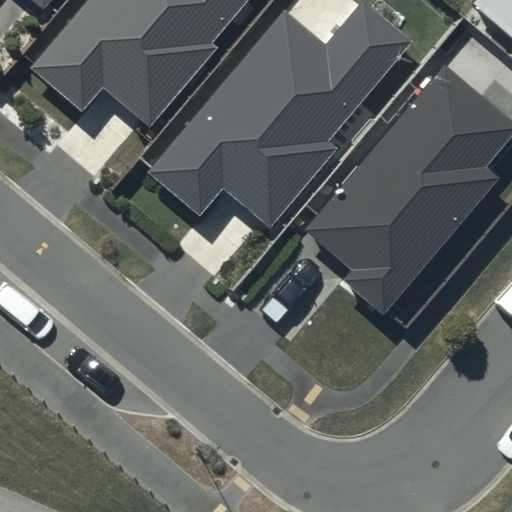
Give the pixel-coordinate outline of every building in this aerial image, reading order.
[(84,0),(28,68),(82,113),(102,89),(148,127),(216,46),(211,42),(245,0),(84,0)] [(54,0),(29,0),(45,12),(54,0)] [(358,0),(324,42),(284,9),(148,173),(199,215),(222,187),(271,227),(336,147),(328,141),(411,41),(361,0),(358,0)] [(511,0),(475,0),(473,3),(511,36),(511,0)] [(511,138),(511,116),(443,61),(304,230),(354,271),(344,282),(386,316),(500,178),(487,168),(511,138)]
